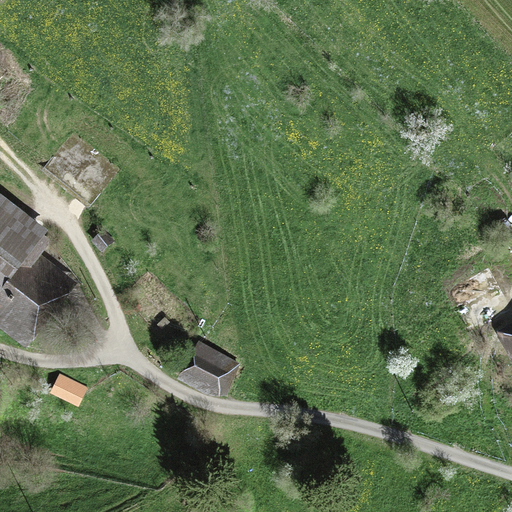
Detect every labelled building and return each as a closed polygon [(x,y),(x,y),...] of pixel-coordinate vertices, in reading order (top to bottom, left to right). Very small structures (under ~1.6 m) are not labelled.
[(74,131),(44,168),(90,206),(120,169),(74,131)] [(48,239),(0,202),(0,326),(17,340),(58,286),(29,263),(48,239)] [(116,240),(109,231),(99,239),(106,248),(116,240)] [(511,329),(500,336),(511,356),(511,329)] [(186,371),(227,393),(238,365),(201,344),(186,371)] [(61,375),(53,390),(78,403),(86,389),(61,375)]
